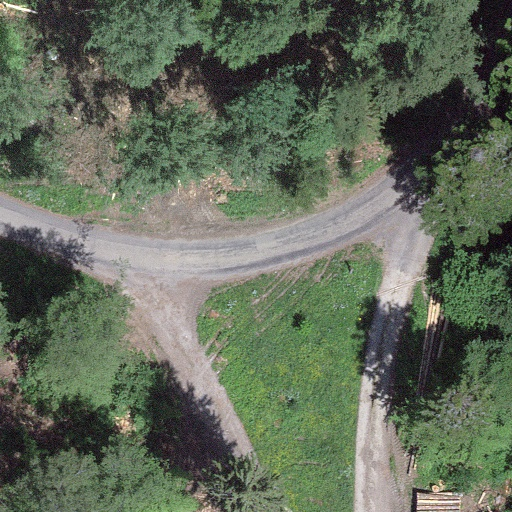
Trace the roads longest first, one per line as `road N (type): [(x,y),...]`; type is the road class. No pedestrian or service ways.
road 1 (unclassified): [(0,215),(142,259),(254,254),(319,235),(386,202),(431,168),(511,49)]
road 2 (track): [(368,511),(377,381),(431,168)]
road 3 (track): [(142,259),(262,511)]
